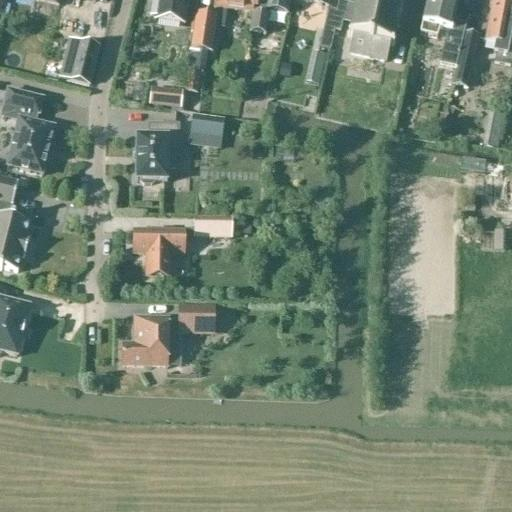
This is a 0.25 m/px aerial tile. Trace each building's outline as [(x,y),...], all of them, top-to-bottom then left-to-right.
[(184,27),(187,0),(152,0),(150,18),(155,19),(154,23),(184,27)] [(257,0),(213,0),(213,11),(251,16),(253,17),(254,9),(256,10),(257,0)] [(290,0),(257,0),(256,10),(254,9),(253,17),(251,16),(248,36),(266,37),(268,17),(268,16),(287,19),(290,0)] [(336,2),(336,0),(304,0),(304,6),(327,11),(324,31),(340,34),(346,5),(336,2)] [(346,5),(342,24),(351,26),(348,39),(349,39),(348,58),(385,67),(389,48),(392,48),(403,0),(356,0),(355,7),(346,5)] [(454,25),(459,0),(427,0),(422,27),(420,38),(436,41),(439,30),(446,31),(443,52),(440,67),(457,70),(463,38),(465,27),(454,25)] [(511,49),(509,49),(511,33),(511,0),(492,0),(484,43),(498,46),(494,66),(510,69),(511,58),(511,49)] [(216,19),(209,18),(196,16),(191,51),(211,54),(216,19)] [(468,92),(478,43),(463,38),(457,70),(453,89),(468,92)] [(70,42),(64,65),(73,68),(69,83),(89,88),(99,50),(70,42)] [(313,55),(306,87),(318,90),(326,58),(313,55)] [(291,70),(282,69),(279,80),(289,82),(291,70)] [(184,94),(198,96),(201,78),(187,76),(184,94)] [(6,170),(42,179),(54,131),(34,126),(36,118),(39,118),(43,102),(7,93),(3,109),(23,114),(21,123),(18,122),(6,170)] [(179,114),(181,96),(151,93),(150,111),(179,114)] [(192,117),(189,132),(221,137),(224,122),(192,117)] [(143,188),(152,188),(154,185),(166,185),(167,169),(177,169),(178,128),(149,128),(148,141),(136,140),(135,185),(140,185),(143,188)] [(215,146),(215,136),(184,136),(184,146),(215,146)] [(486,136),(483,148),(497,151),(499,138),(486,136)] [(511,212),(511,180),(502,180),(499,210),(507,211),(511,212)] [(0,271),(17,276),(21,261),(24,261),(29,242),(26,241),(29,226),(7,221),(10,208),(12,209),(17,186),(0,181),(0,271)] [(230,241),(231,221),(194,220),(194,240),(230,241)] [(493,233),(493,253),(505,253),(505,233),(493,233)] [(182,257),(182,235),(135,234),(134,257),(147,257),(147,279),(169,279),(169,257),(182,257)] [(0,356),(1,356),(17,360),(29,309),(0,301),(0,356)] [(212,330),(212,310),(180,309),(180,329),(212,330)] [(167,371),(168,322),(134,322),(134,348),(122,348),(122,370),(167,371)]
